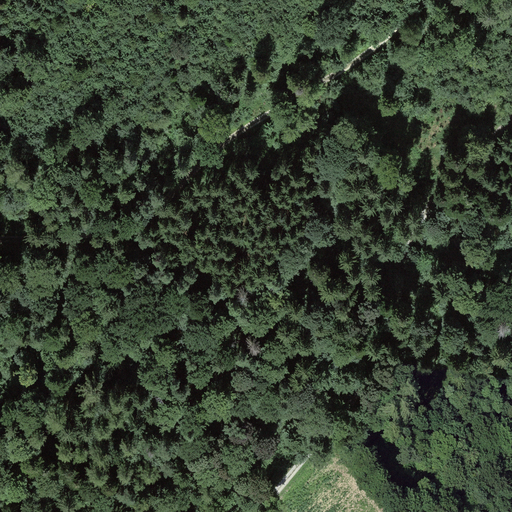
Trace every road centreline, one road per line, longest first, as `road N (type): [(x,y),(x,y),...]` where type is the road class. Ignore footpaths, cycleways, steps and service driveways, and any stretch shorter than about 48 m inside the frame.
road 1 (track): [(0,235),(64,237),(123,226),(161,207),(240,130),(359,60),(425,0)]
road 2 (track): [(258,511),(370,368),(424,215),(511,116)]
